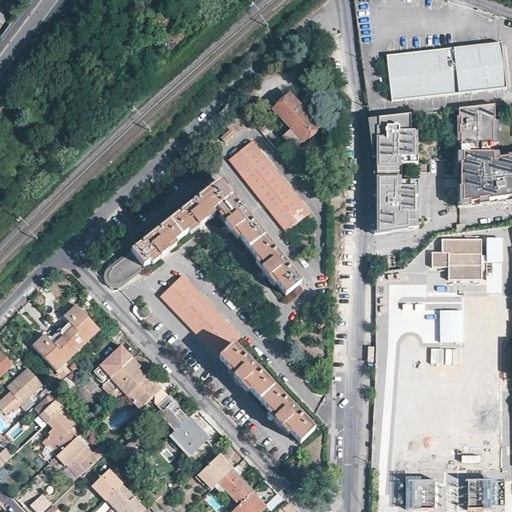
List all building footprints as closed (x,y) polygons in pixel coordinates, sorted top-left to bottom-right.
[(511,88),(506,43),(392,57),(398,102),(511,88)] [(318,128),(289,97),(274,110),(291,130),(282,138),(293,151),(318,128)] [(502,106),(459,111),(459,208),(460,208),(511,200),(511,157),(499,160),(502,106)] [(413,113),(369,118),(370,127),(375,126),(375,138),(371,138),(375,165),(375,187),(378,187),(378,211),(375,211),(375,233),(414,229),(414,181),(400,181),(400,164),(414,164),(413,113)] [(235,134),(229,129),(219,138),(224,144),(235,134)] [(310,214),(253,141),(229,160),(286,232),(310,214)] [(327,148),(320,149),(312,141),(299,154),(306,162),(309,159),(312,182),(328,179),(326,159),(328,159),(328,153),(327,148)] [(301,284),(240,207),(221,181),(111,268),(112,269),(109,274),(110,280),(115,284),(121,284),(122,283),(123,284),(158,257),(160,259),(169,252),(167,249),(196,227),(198,229),(207,222),(205,220),(217,210),(227,223),(224,225),(232,233),(234,232),(264,269),(261,271),(268,280),(270,277),(285,296),(301,284)] [(480,253),(480,239),(442,239),(441,253),(433,253),(433,266),(448,266),(448,278),(480,278),(480,262),(499,262),(499,239),(484,239),(484,253),(480,253)] [(295,411),(234,345),(240,339),(182,277),(161,297),(190,329),(240,381),(280,423),(300,444),(315,430),(295,411)] [(57,371),(99,330),(77,306),(69,314),(67,311),(60,317),(66,324),(60,330),(53,337),(46,331),(40,337),(42,339),(34,347),(57,371)] [(462,310),(439,311),(440,342),(463,342),(462,310)] [(131,358),(120,346),(92,372),(104,384),(106,383),(131,358)] [(0,353),(0,378),(14,366),(1,352),(0,353)] [(136,362),(131,358),(106,383),(123,401),(128,397),(131,393),(146,379),(137,370),(137,369),(133,365),(136,362)] [(62,378),(70,372),(65,367),(57,373),(62,378)] [(43,385),(28,370),(9,388),(12,390),(0,401),(0,405),(9,414),(15,408),(17,410),(24,403),(43,385)] [(51,387),(58,380),(53,374),(45,382),(51,387)] [(134,397),(134,403),(135,404),(137,403),(141,403),(144,406),(150,400),(158,407),(168,398),(169,397),(163,390),(159,393),(157,392),(156,384),(155,381),(148,381),(146,379),(131,393),(134,397)] [(123,401),(106,383),(104,384),(104,385),(121,403),(123,401)] [(66,407),(52,393),(36,408),(49,423),(58,414),(66,407)] [(174,433),(188,420),(179,410),(176,412),(170,405),(173,403),(168,398),(158,407),(157,408),(161,413),(158,415),(174,433)] [(66,407),(58,414),(71,428),(79,421),(66,407)] [(71,428),(58,414),(49,423),(48,424),(53,430),(50,432),(52,435),(50,436),(43,443),(47,447),(50,447),(51,446),(53,448),(53,454),(56,458),(59,456),(77,439),(71,432),(73,430),(71,428)] [(174,433),(171,436),(190,456),(207,440),(188,420),(174,433)] [(13,442),(28,429),(21,422),(7,435),(13,442)] [(84,433),(80,436),(77,439),(59,456),(67,465),(75,458),(81,464),(95,451),(86,442),(90,439),(84,433)] [(133,459),(144,449),(134,439),(124,449),(133,459)] [(109,453),(103,446),(99,450),(102,453),(96,457),(100,461),(105,456),(109,453)] [(0,454),(0,468),(13,457),(6,449),(0,454)] [(208,484),(213,490),(219,483),(232,472),(225,466),(228,463),(220,455),(199,475),(208,484)] [(225,466),(232,472),(234,469),(228,463),(225,466)] [(67,467),(63,470),(70,481),(75,478),(67,467)] [(92,487),(106,501),(123,485),(109,471),(92,487)] [(232,472),(219,483),(240,505),(248,496),(242,490),(245,487),(232,472)] [(203,486),(205,486),(208,484),(199,475),(196,479),(203,486)] [(438,482),(406,482),(405,511),(438,511),(438,482)] [(466,482),(466,511),(505,511),(505,482),(466,482)] [(123,485),(106,501),(113,508),(109,511),(145,511),(146,511),(139,504),(142,502),(136,496),(131,491),(130,492),(123,485)] [(248,496),(252,493),(245,487),(242,490),(248,496)] [(149,495),(156,502),(163,495),(156,488),(149,495)] [(31,505),(38,511),(44,511),(54,504),(43,493),(31,505)] [(261,511),(266,508),(252,493),(248,496),(240,505),(235,509),(238,511),(261,511)] [(163,495),(156,502),(160,507),(167,500),(163,495)] [(271,511),(272,511),(284,501),(278,495),(266,506),(271,511)] [(156,502),(152,506),(158,511),(165,511),(160,507),(156,502)] [(294,511),(286,503),(276,511),(294,511)]
